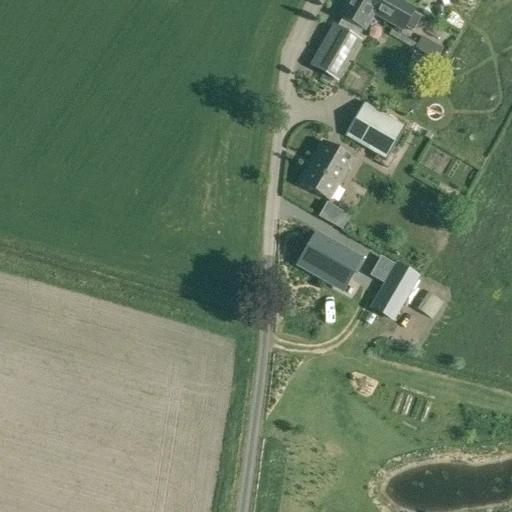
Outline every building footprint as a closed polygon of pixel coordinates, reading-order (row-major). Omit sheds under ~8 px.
[(402,31),(404,27),(412,32),(421,18),(413,13),(415,9),(398,0),(348,0),(339,16),(364,31),(375,12),(392,22),(391,24),(402,31)] [(335,24),(311,66),(340,82),(364,41),(335,24)] [(430,43),(424,54),(435,60),(441,49),(430,43)] [(387,161),(407,128),(362,101),(342,135),(387,161)] [(427,238),(467,160),(425,139),(385,216),(427,238)] [(349,168),(354,160),(323,142),(312,161),(312,162),(309,168),(308,167),(299,184),(330,201),(331,200),(328,198),(335,186),(338,187),(346,174),(345,173),(348,167),(349,168)] [(311,242),(297,266),(321,280),(349,280),(361,260),(326,240),(322,248),(311,242)] [(385,245),(373,265),(390,275),(402,255),(385,245)] [(392,321),(417,278),(396,266),(371,309),(392,321)] [(484,511),(497,511),(497,498),(485,498),(484,511)]
